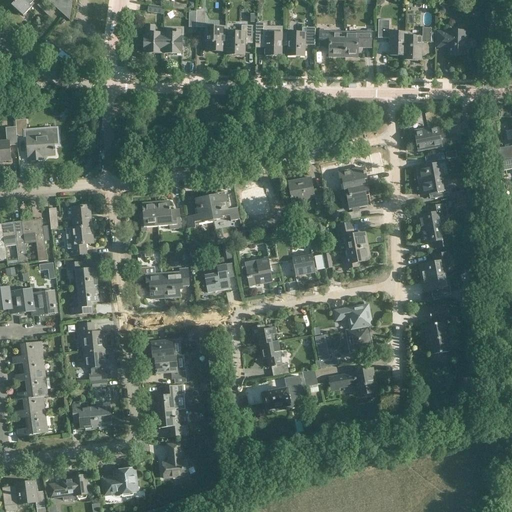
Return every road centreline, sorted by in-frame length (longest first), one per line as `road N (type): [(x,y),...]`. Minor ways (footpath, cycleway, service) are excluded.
road 1 (residential): [(391,92),(107,85)]
road 2 (residential): [(113,182),(392,139)]
road 3 (residential): [(10,463),(124,450),(137,435),(126,323)]
road 4 (residential): [(230,315),(396,284)]
road 5 (residential): [(396,284),(392,139)]
road 6 (residential): [(126,323),(113,182)]
road 7 (unclassified): [(107,85),(55,76),(0,35)]
road 8 (residential): [(511,90),(391,92)]
